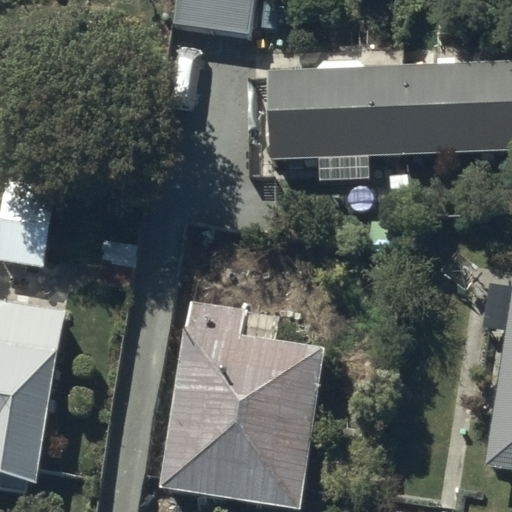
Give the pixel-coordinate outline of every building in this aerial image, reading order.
[(255,48),(260,0),(183,0),(180,41),(255,48)] [(511,56),(269,67),(271,155),(511,147),(511,56)] [(59,178),(4,172),(0,207),(0,259),(49,265),(59,178)] [(511,289),(490,459),(511,461),(511,289)] [(246,304),(191,297),(161,481),(302,502),(324,341),(243,330),(246,304)] [(65,327),(0,317),(0,488),(40,495),(65,327)]
